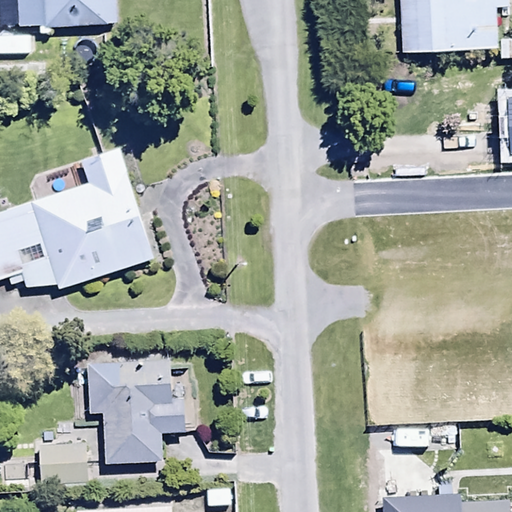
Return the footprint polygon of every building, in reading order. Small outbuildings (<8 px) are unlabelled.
[(0,0),(0,29),(38,29),(38,37),(50,37),(50,30),(117,29),(116,0),(0,0)] [(507,0),(397,0),(400,56),(496,53),(494,12),(508,12),(507,0)] [(511,38),(502,39),(502,60),(511,59),(511,38)] [(120,152),(69,168),(76,190),(0,214),(0,285),(9,283),(13,295),(25,291),(29,303),(158,263),(146,224),(143,225),(120,152)] [(169,367),(86,371),(89,420),(100,419),(102,471),(159,468),(158,439),(183,438),(182,406),(171,406),(169,367)] [(85,448),(37,449),(38,491),(86,490),(85,448)] [(171,511),(171,499),(69,504),(69,511),(171,511)] [(507,511),(507,499),(382,503),(381,511),(507,511)]
